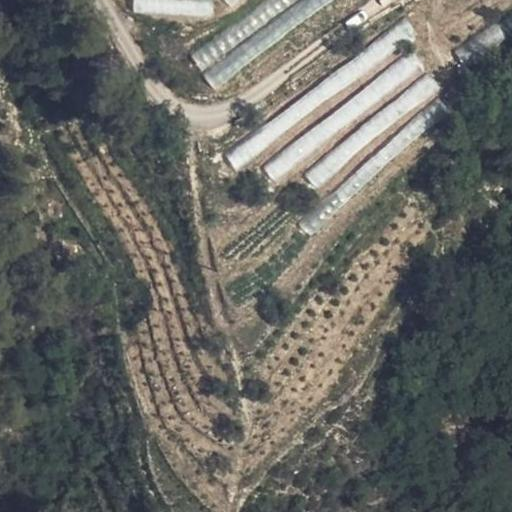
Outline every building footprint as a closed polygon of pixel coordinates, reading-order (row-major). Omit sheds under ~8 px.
[(215,87),(332,0),(268,0),(192,56),(215,87)] [(408,23),(223,150),(234,167),(419,39),(408,23)] [(452,47),(462,66),(508,44),(499,25),(452,47)] [(414,55),(260,163),(271,178),(424,70),(414,55)] [(430,77),(300,169),(311,184),(441,92),(430,77)]
